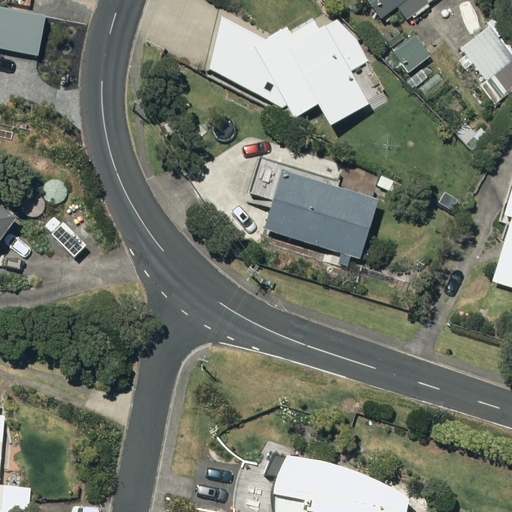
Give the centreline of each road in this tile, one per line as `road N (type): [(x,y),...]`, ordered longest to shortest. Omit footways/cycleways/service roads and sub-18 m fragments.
road 1 (residential): [(511,412),(266,330),(192,282)]
road 2 (residential): [(192,282),(138,217),(105,132),(105,50),(121,0)]
road 3 (residential): [(129,511),(161,346),(192,282)]
